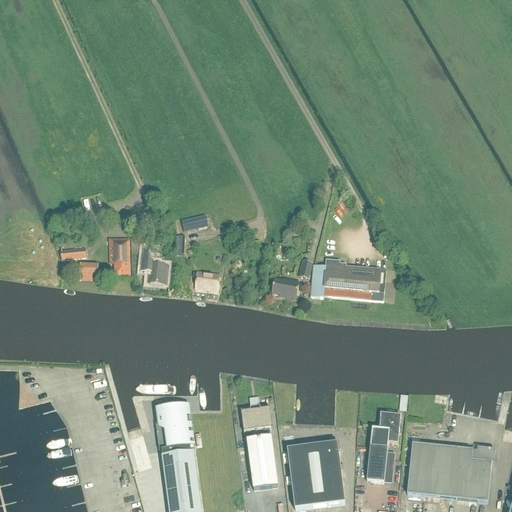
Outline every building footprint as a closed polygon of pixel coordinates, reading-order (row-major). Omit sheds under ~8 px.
[(182,224),(184,235),(198,231),(197,227),(207,225),(205,218),(182,224)] [(129,241),(109,242),(110,268),(115,268),(115,278),(131,278),(130,266),(129,241)] [(144,251),(141,273),(149,274),(148,287),(166,288),(169,269),(156,267),(157,253),(144,251)] [(86,252),(61,254),(62,263),(87,261),(86,252)] [(309,282),(313,265),(302,263),(298,279),(309,282)] [(325,269),(313,268),(311,300),(323,301),(323,299),(383,306),(387,273),(340,268),(340,264),(326,263),(325,269)] [(99,267),(80,266),(80,284),(98,285),(99,267)] [(197,274),(195,292),(218,294),(220,277),(197,274)] [(275,282),(272,296),(285,299),(285,301),(296,303),(299,286),(283,282),(283,284),(275,282)] [(168,511),(201,511),(194,454),(192,455),(191,449),(195,449),(189,407),(156,411),(158,426),(156,427),(159,453),(162,453),(163,458),(161,459),(168,511)] [(271,440),(269,431),(272,430),(270,411),(260,412),(260,409),(249,410),(250,413),(241,415),(244,434),(247,434),(248,443),(247,443),(254,493),(278,490),(271,440)] [(381,417),(379,432),(372,432),(367,484),(392,487),(395,457),(387,456),(388,446),(398,447),(401,419),(395,418),(395,415),(387,414),(387,417),(381,417)] [(294,511),(299,511),(345,506),(338,446),(287,453),(294,511)] [(493,455),(412,447),(407,498),(487,506),(493,455)]
